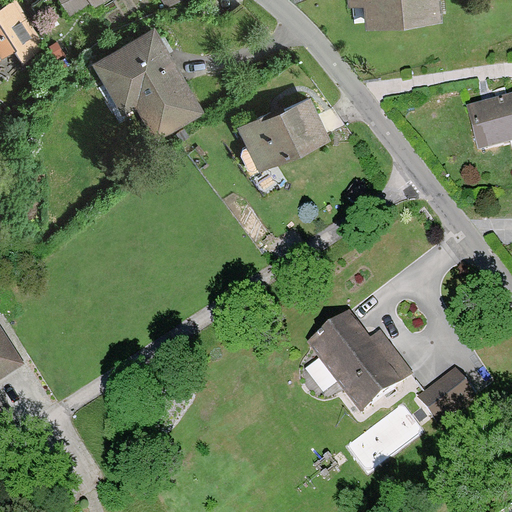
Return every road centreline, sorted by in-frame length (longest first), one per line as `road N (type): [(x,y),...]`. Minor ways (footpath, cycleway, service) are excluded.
road 1 (residential): [(415,175),(54,414),(92,483)]
road 2 (residential): [(263,0),(415,175)]
road 3 (residential): [(415,175),(511,292)]
